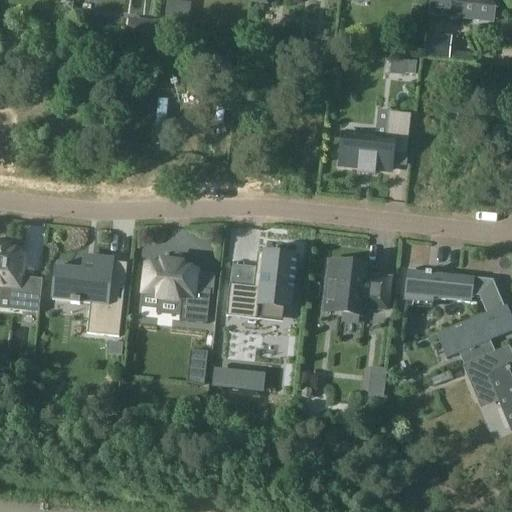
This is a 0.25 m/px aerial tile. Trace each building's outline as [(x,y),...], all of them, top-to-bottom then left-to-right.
[(432,0),(431,18),(461,21),(463,4),(477,6),(478,2),(497,4),(497,0),(432,0)] [(167,2),(165,22),(181,24),(188,24),(189,15),(182,14),(183,4),(167,2)] [(158,22),(145,21),(143,36),(156,37),(158,22)] [(425,35),(423,57),(449,60),(452,38),(425,35)] [(473,55),(453,53),(452,60),(472,62),(473,55)] [(407,63),(405,76),(415,77),(416,64),(407,63)] [(343,135),(340,167),(358,169),(358,174),(362,175),(362,172),(370,173),(369,175),(373,176),(374,171),(390,172),(391,165),(392,154),(406,156),(410,116),(388,114),(386,140),(376,139),(343,135)] [(0,170),(2,171),(2,172),(15,174),(15,172),(37,175),(41,147),(57,149),(61,117),(43,115),(40,139),(0,134),(0,170)] [(204,199),(212,199),(211,176),(203,176),(204,199)] [(0,287),(1,288),(0,293),(0,299),(11,301),(10,311),(38,314),(41,282),(20,280),(23,252),(7,250),(7,247),(2,247),(2,246),(0,246),(0,287)] [(254,288),(230,285),(227,318),(228,318),(228,314),(279,319),(280,308),(292,309),(298,259),(258,255),(257,264),(254,288)] [(82,271),(56,268),(52,301),(71,304),(70,306),(79,307),(79,305),(81,305),(90,306),(87,335),(118,339),(122,301),(121,301),(121,302),(118,302),(119,290),(122,290),(122,291),(124,291),(126,265),(112,264),(112,262),(84,259),(82,271)] [(328,279),(324,308),(343,310),(342,315),(362,317),(363,309),(388,312),(392,280),(366,277),(367,267),(333,263),(332,279),(328,279)] [(210,292),(195,290),(197,271),(180,269),(180,265),(163,264),(162,268),(145,266),(142,295),(159,296),(159,300),(181,303),(179,322),(207,325),(210,292)] [(409,273),(406,298),(433,301),(469,305),(470,298),(479,299),(493,281),(458,278),(457,281),(448,280),(448,277),(431,275),(431,274),(425,273),(425,274),(409,273)] [(396,281),(394,297),(401,298),(403,282),(396,281)] [(479,299),(486,316),(436,337),(436,338),(448,334),(456,355),(445,360),(446,361),(459,356),(463,367),(495,354),(490,343),(511,333),(511,327),(504,309),(493,281),(479,299)] [(110,345),(108,356),(120,358),(122,346),(110,345)] [(495,354),(463,367),(479,404),(497,396),(500,403),(511,431),(511,370),(503,374),(495,354)] [(205,371),(188,369),(187,386),(204,387),(205,371)] [(448,374),(430,381),(434,389),(451,381),(448,374)] [(215,375),(214,389),(239,392),(241,378),(215,375)] [(369,386),(368,397),(384,399),(385,388),(369,386)]
